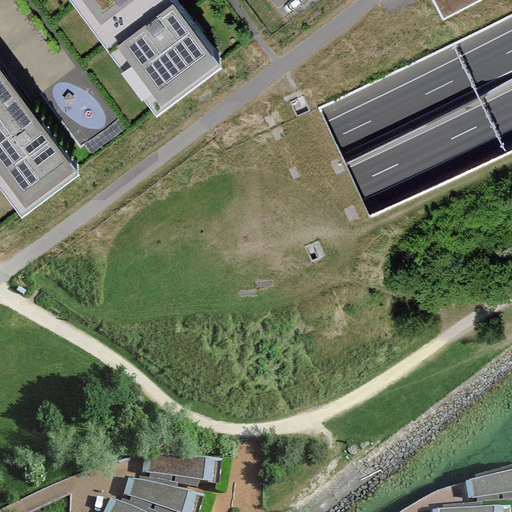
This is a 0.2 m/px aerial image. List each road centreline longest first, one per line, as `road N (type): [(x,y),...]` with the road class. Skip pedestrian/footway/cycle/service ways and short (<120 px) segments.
road 1 (motorway): [(0,343),(511,108)]
road 2 (motorway): [(511,49),(334,138),(0,281)]
